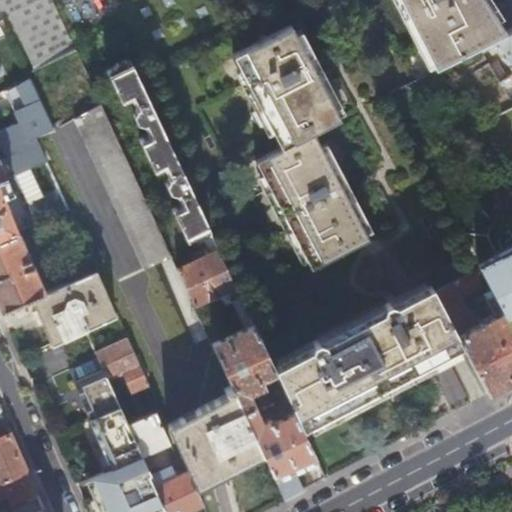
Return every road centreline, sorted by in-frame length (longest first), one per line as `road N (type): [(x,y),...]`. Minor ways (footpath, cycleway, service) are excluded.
road 1 (unknown): [(481,435),(333,138)]
road 2 (secondary): [(511,419),(333,511)]
road 3 (residential): [(66,511),(0,368)]
